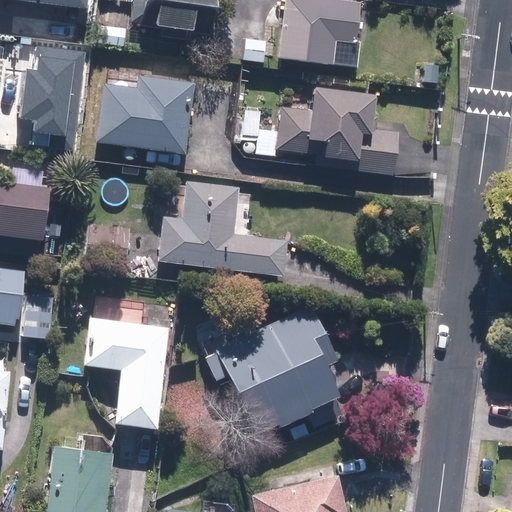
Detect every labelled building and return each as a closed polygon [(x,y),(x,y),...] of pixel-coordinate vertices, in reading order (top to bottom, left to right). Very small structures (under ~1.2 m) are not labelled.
[(137,0),(134,30),(203,39),(207,0),(137,0)] [(350,6),(304,0),(276,0),(269,62),(322,69),(326,45),(345,48),(350,6)] [(120,30),(93,27),(91,45),(118,49),(120,30)] [(70,146),(84,46),(35,40),(32,66),(22,65),(15,113),(32,115),(30,127),(49,130),(48,143),(70,146)] [(176,157),(185,86),(130,79),(128,92),(95,88),(87,146),(176,157)] [(302,95),(299,115),(275,111),(268,154),(309,161),(309,164),(344,169),(343,175),(383,181),(390,136),(368,132),(370,121),(359,119),(362,104),(302,95)] [(181,185),(176,223),(153,220),(148,263),(272,279),(276,245),(225,239),(231,191),(181,185)] [(38,195),(0,189),(0,252),(29,257),(38,195)] [(127,229),(86,224),(80,265),(122,271),(127,229)] [(17,277),(0,274),(0,329),(10,331),(17,277)] [(44,299),(21,297),(17,341),(40,343),(44,299)] [(327,367),(304,313),(195,360),(205,385),(213,382),(239,442),(299,416),(308,437),(336,424),(313,373),(327,367)] [(79,324),(74,372),(109,376),(104,432),(148,437),(159,332),(79,324)] [(47,445),(43,510),(32,510),(31,511),(100,511),(104,448),(47,445)] [(350,511),(342,475),(240,499),(242,511),(350,511)] [(511,511),(511,482),(502,482),(500,511),(511,511)]
